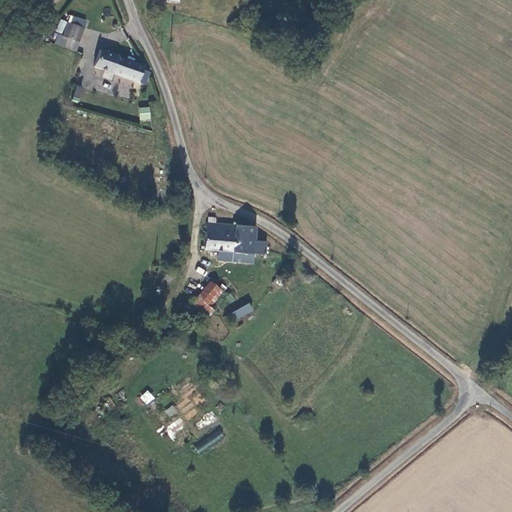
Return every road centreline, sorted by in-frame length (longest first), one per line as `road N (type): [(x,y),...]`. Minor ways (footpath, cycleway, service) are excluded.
road 1 (unclassified): [(127,0),(203,192),(293,241),(478,393)]
road 2 (unclassified): [(336,511),(478,393)]
